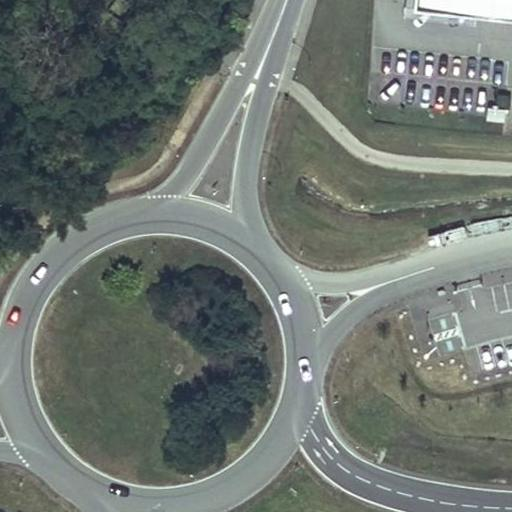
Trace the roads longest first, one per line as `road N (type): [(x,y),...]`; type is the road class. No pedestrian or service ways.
road 1 (secondary): [(77,484),(135,507),(197,504),(251,474),(288,425),(298,395)]
road 2 (secondary): [(279,0),(172,194),(128,227)]
road 3 (secondary): [(258,265),(253,184),(292,0)]
road 4 (trunk): [(511,509),(375,487),(330,455),(298,395)]
road 5 (secondary): [(128,227),(88,242),(54,268),(30,303),(17,343)]
road 6 (unclassified): [(300,372),(366,304),(415,274)]
road 7 (unclassified): [(415,274),(312,282),(266,274)]
road 8 (secondary): [(258,265),(211,234),(128,227)]
road 9 (secondary): [(17,343),(25,420),(53,464)]
